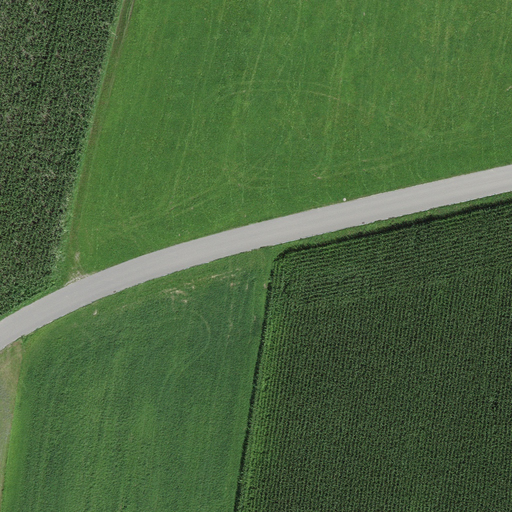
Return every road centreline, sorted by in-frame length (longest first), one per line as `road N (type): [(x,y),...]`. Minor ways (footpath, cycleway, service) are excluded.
road 1 (unclassified): [(511,178),(156,266),(0,338)]
road 2 (track): [(132,0),(78,197),(73,298)]
